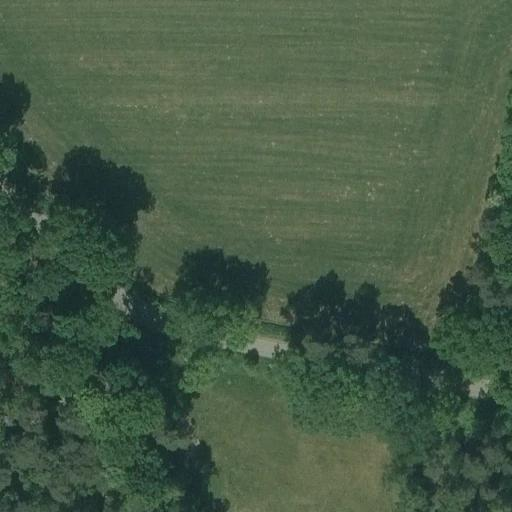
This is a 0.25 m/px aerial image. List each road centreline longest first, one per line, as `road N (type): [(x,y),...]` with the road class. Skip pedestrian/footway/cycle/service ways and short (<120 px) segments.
road 1 (tertiary): [(127,309),(184,330),(511,394)]
road 2 (track): [(143,316),(134,359),(160,511)]
road 3 (tertiary): [(127,309),(0,187)]
road 4 (track): [(0,346),(47,511)]
